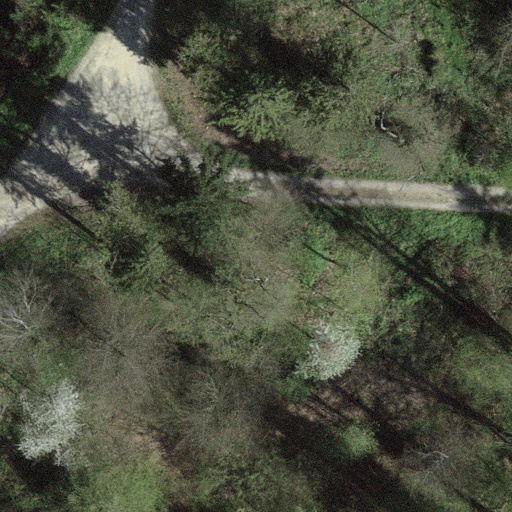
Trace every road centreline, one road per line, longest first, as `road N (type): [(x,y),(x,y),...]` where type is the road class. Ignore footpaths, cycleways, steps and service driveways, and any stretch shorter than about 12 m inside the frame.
road 1 (track): [(29,176),(511,199)]
road 2 (track): [(143,0),(0,217)]
